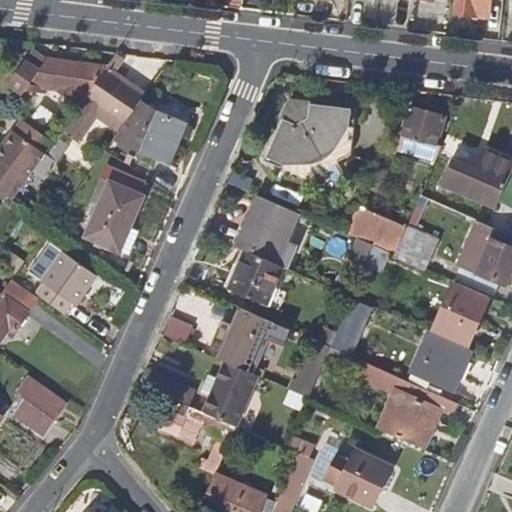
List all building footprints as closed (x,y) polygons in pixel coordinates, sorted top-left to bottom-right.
[(491,0),(457,0),(456,13),(489,17),(491,0)] [(502,22),(486,20),(484,39),(499,41),(502,22)] [(108,66),(48,58),(39,71),(25,61),(9,83),(23,93),(25,91),(45,93),(48,92),(48,90),(49,87),(54,86),(80,105),(99,77),(108,66)] [(138,88),(114,71),(119,65),(114,61),(109,68),(66,128),(80,138),(100,110),(108,116),(111,113),(117,117),(138,88)] [(289,104),(273,143),(277,144),(293,104),(294,103),(342,109),(343,105),(296,99),(289,104)] [(362,107),(343,105),(342,109),(294,103),(293,104),(277,144),(273,143),(267,159),(310,176),(356,154),(362,107)] [(447,117),(413,107),(406,133),(401,149),(438,159),(444,144),(439,142),(447,117)] [(151,117),(133,109),(113,138),(169,161),(184,124),(154,110),(151,117)] [(22,122),(0,154),(0,190),(13,200),(53,144),(22,122)] [(477,169),(471,167),(468,173),(454,167),(448,183),(476,195),(501,158),(485,151),(477,169)] [(457,161),(454,167),(468,173),(471,167),(457,161)] [(107,187),(140,200),(145,188),(101,170),(75,238),(87,242),(107,187)] [(484,189),(477,198),(482,200),(489,184),(486,182),(484,185),(484,189)] [(119,255),(119,254),(129,228),(140,200),(107,187),(87,242),(119,255)] [(443,192),(439,201),(464,211),(470,204),(443,192)] [(279,262),(300,214),(260,196),(239,244),(246,248),(279,262)] [(409,224),(361,203),(348,233),(376,245),(397,254),(409,224)] [(495,229),(488,226),(477,221),(458,265),(506,285),(511,271),(511,247),(491,239),(495,229)] [(140,232),(129,228),(119,254),(129,259),(140,232)] [(367,248),(354,243),(349,255),(361,260),(367,248)] [(271,304),(287,265),(279,262),(246,248),(230,286),(271,304)] [(44,283),(37,293),(65,312),(73,302),(77,304),(98,274),(63,250),(41,280),(44,283)] [(471,338),(489,296),(459,283),(441,324),(436,322),(432,332),(467,348),(471,338)] [(38,297),(19,285),(11,297),(8,296),(0,307),(0,342),(0,343),(12,326),(17,331),(30,312),(28,311),(38,297)] [(289,327),(239,307),(233,321),(224,318),(213,344),(226,349),(228,345),(259,358),(268,337),(282,343),(289,327)] [(362,312),(349,307),(332,345),(354,355),(363,335),(354,331),(362,312)] [(467,348),(432,332),(429,331),(411,373),(447,389),(453,375),(459,377),(471,349),(467,348)] [(313,388),(332,345),(318,340),(296,390),(310,395),(313,388)] [(259,358),(228,345),(226,349),(222,358),(227,360),(253,371),(259,358)] [(213,396),(206,412),(237,426),(239,426),(261,375),(253,371),(227,360),(220,376),(213,373),(205,392),(213,396)] [(364,362),(356,373),(372,380),(372,383),(394,393),(400,378),(364,362)] [(196,394),(145,372),(140,385),(171,398),(191,406),(196,394)] [(440,410),(446,397),(400,378),(394,393),(379,429),(424,448),(440,410)] [(21,387),(11,403),(18,409),(46,428),(57,412),(21,387)] [(458,403),(446,397),(440,410),(453,415),(458,403)] [(187,419),(232,438),(237,426),(206,412),(191,406),(171,398),(158,428),(180,437),(187,419)] [(38,444),(48,429),(46,428),(18,409),(8,423),(38,444)] [(338,490),(372,507),(391,467),(356,451),(353,458),(343,453),(329,482),(338,486),(338,490)] [(289,492),(275,510),(280,511),(289,511),(312,458),(306,455),(289,492)] [(260,511),(268,496),(216,474),(201,510),(205,511),(260,511)]
